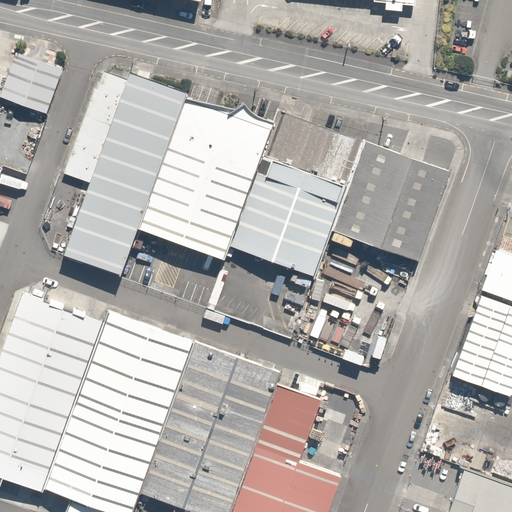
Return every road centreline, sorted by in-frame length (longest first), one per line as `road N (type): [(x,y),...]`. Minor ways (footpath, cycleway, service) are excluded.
road 1 (unclassified): [(92,29),(499,121)]
road 2 (unclassified): [(10,264),(400,396)]
road 3 (unclassified): [(499,121),(400,396)]
road 4 (unclassified): [(92,29),(10,264)]
road 5 (unclassified): [(400,396),(358,511)]
